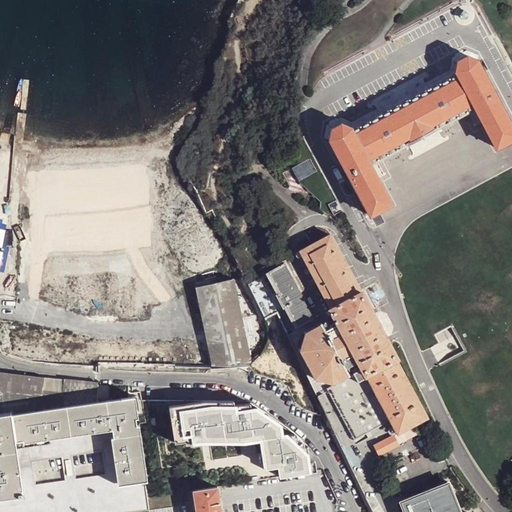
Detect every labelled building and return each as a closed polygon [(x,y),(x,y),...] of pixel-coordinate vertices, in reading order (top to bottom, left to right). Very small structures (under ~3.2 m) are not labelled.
[(378,109),(354,122),(342,118),(328,125),(326,138),(330,139),(329,139),(371,216),(392,204),(371,164),(409,144),(410,144),(413,151),(408,154),(411,160),(451,139),(448,133),(441,137),(437,129),(476,109),(497,148),(511,140),(511,123),(478,60),(479,55),(468,50),(452,59),(450,71),(427,83),(425,80),(431,76),(429,71),(368,104),(371,109),(376,106),(378,109)] [(159,160),(147,163),(152,184),(164,181),(159,160)] [(398,434),(422,421),(428,418),(397,361),(399,360),(390,344),(389,342),(387,338),(384,329),(381,325),(378,321),(374,313),(371,308),(363,292),(361,293),(330,235),(301,251),(332,308),(331,309),(332,311),(334,315),(338,324),(324,324),(322,325),(308,331),(307,333),(302,347),(302,349),(305,354),(310,362),(311,364),(317,375),(317,376),(318,377),(335,382),(336,382),(337,381),(349,375),(350,374),(347,368),(359,361),(367,377),(368,376),(392,420),(398,434)] [(285,264),(269,273),(279,293),(277,294),(285,309),(287,308),(298,327),(314,319),(285,264)] [(249,283),(266,318),(267,318),(274,315),(256,280),(249,283)] [(247,337),(235,282),(198,289),(210,345),(247,337)] [(267,318),(280,345),(288,342),(291,341),(290,336),(279,313),(274,315),(267,318)] [(270,342),(267,350),(269,354),(281,348),(280,345),(267,318),(266,318),(269,325),(270,333),(270,342)] [(102,342),(1,323),(0,327),(0,339),(10,355),(30,361),(100,367),(101,363),(100,357),(102,342)] [(247,337),(210,345),(211,349),(212,351),(219,350),(223,365),(216,366),(216,368),(216,370),(246,368),(252,360),(247,337)] [(146,343),(102,342),(100,357),(108,357),(108,364),(145,365),(146,343)] [(305,386),(293,353),(286,357),(283,350),(289,347),(288,342),(280,345),(281,348),(269,354),(264,354),(260,359),(254,364),(246,368),(249,371),(260,374),(264,372),(290,380),(292,383),(305,386)] [(177,344),(146,343),(145,365),(176,366),(177,344)] [(293,353),(289,347),(283,350),(286,357),(293,353)] [(219,350),(212,351),(214,361),(216,366),(223,365),(219,350)] [(392,420),(368,376),(367,377),(359,361),(347,368),(350,374),(351,376),(350,376),(349,375),(337,381),(338,383),(332,386),(336,395),(337,398),(342,400),(350,398),(356,409),(351,412),(350,413),(348,416),(348,419),(354,431),(355,435),(358,437),(362,437),(365,436),(392,420)] [(0,391),(43,396),(45,379),(0,373),(0,391)] [(66,381),(45,379),(43,396),(42,398),(65,399),(66,381)] [(66,381),(65,399),(99,401),(99,387),(99,384),(66,381)] [(314,416),(322,415),(305,386),(292,383),(300,404),(309,413),(314,416)] [(99,401),(128,397),(128,389),(99,387),(99,401)] [(0,496),(24,493),(16,440),(23,439),(111,427),(111,429),(112,435),(119,484),(141,481),(132,401),(131,397),(128,397),(99,401),(65,405),(0,412),(0,496)] [(249,401),(169,401),(176,445),(187,443),(187,445),(254,434),(255,441),(262,440),(265,460),(269,460),(270,469),(311,463),(308,447),(297,449),(295,435),(282,437),(280,423),(268,414),(253,417),(249,401)] [(426,430),(422,421),(398,434),(395,436),(399,444),(426,430)] [(141,481),(119,484),(112,435),(111,429),(111,427),(23,439),(16,440),(24,493),(0,496),(0,511),(126,511),(145,509),(141,481)] [(379,455),(400,445),(399,444),(395,436),(374,446),(378,454),(379,455)] [(393,470),(386,473),(394,486),(400,484),(393,470)] [(460,511),(449,483),(401,500),(405,511),(460,511)] [(195,492),(197,511),(221,511),(218,488),(195,492)]
